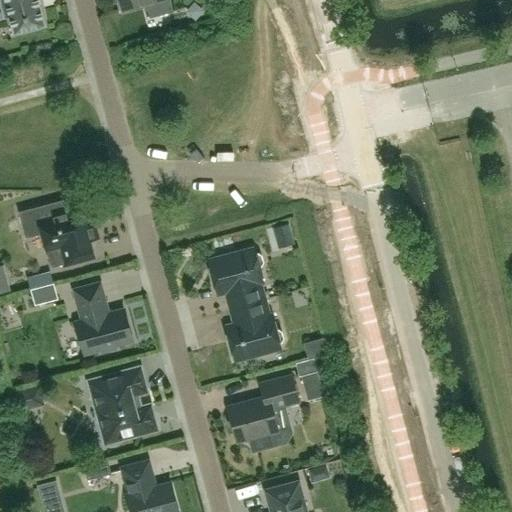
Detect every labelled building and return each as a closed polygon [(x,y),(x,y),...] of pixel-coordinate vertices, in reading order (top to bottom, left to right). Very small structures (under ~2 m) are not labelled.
[(0,0),(5,16),(10,15),(15,31),(14,31),(15,33),(44,25),(37,0),(0,0)] [(118,0),(122,10),(160,0),(118,0)] [(68,212),(65,200),(20,212),(27,236),(42,232),(47,251),(48,250),(52,265),(65,262),(65,264),(93,256),(89,239),(96,237),(93,224),(85,226),(81,209),(68,212)] [(287,242),(298,239),(293,221),(282,224),(287,242)] [(254,248),(209,260),(218,294),(227,291),(232,307),(263,299),(259,283),(263,282),(259,266),(261,265),(263,261),(261,255),(258,253),(255,253),(254,248)] [(57,298),(53,283),(31,288),(35,303),(57,298)] [(100,283),(75,290),(83,320),(76,322),(85,353),(101,349),(102,352),(116,348),(115,345),(132,341),(124,309),(106,314),(104,306),(106,305),(100,283)] [(263,299),(232,307),(236,323),(227,326),(236,360),(281,348),(279,342),(282,341),(284,338),(282,331),(278,329),(276,329),(272,314),(268,315),(263,299)] [(299,376),(318,371),(314,358),(296,363),(299,376)] [(140,368),(90,381),(106,442),(156,429),(151,409),(145,406),(139,408),(136,394),(142,392),(145,387),(140,368)] [(228,420),(230,429),(234,430),(237,440),(247,437),(250,449),(270,444),(267,432),(278,429),(273,411),(276,406),(299,400),(292,376),(260,384),(264,398),(228,408),(231,418),(228,420)] [(43,401),(41,387),(21,391),(24,404),(43,401)] [(110,475),(106,461),(82,467),(86,481),(110,475)] [(155,487),(148,461),(122,467),(129,494),(127,494),(131,511),(178,511),(171,483),(155,487)] [(330,477),(326,464),(308,469),(312,482),(330,477)] [(305,511),(298,483),(267,491),(272,511),(305,511)]
